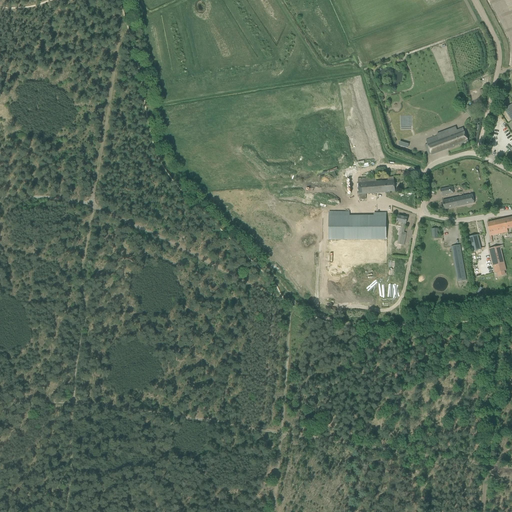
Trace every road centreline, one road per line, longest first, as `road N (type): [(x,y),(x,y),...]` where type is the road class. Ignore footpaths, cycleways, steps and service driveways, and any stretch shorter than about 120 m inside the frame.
road 1 (track): [(122,8),(160,157),(291,303)]
road 2 (track): [(291,303),(89,205)]
road 3 (track): [(72,401),(281,433)]
road 4 (track): [(488,465),(281,433)]
road 5 (track): [(89,205),(72,401)]
road 6 (track): [(121,12),(89,205)]
road 7 (track): [(475,154),(499,58),(474,0)]
road 8 (track): [(502,312),(488,465)]
road 9 (unclassified): [(511,172),(467,152),(440,161),(423,176),(424,210)]
road 10 (track): [(281,433),(291,303)]
